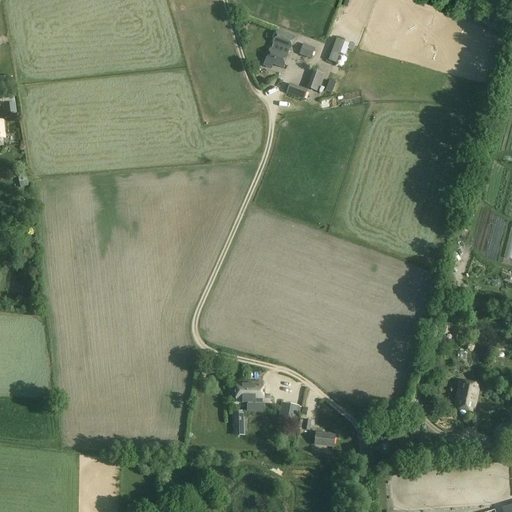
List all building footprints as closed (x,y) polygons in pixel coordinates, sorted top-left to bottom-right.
[(277,31),(272,44),(276,45),(280,47),(278,52),(281,53),(278,60),(285,62),(295,37),(277,31)] [(336,63),(344,41),(336,38),(335,42),(328,60),(336,63)] [(303,44),(299,55),(311,59),(315,48),(303,44)] [(274,50),(271,49),(266,61),(283,68),(285,62),(278,60),(281,53),(278,52),(280,47),(276,45),(274,50)] [(324,74),(314,70),(307,88),(317,92),(324,74)] [(335,83),(329,81),(325,91),(331,93),(335,83)] [(290,84),(286,94),(304,100),(307,90),(290,84)] [(5,119),(17,118),(14,95),(2,96),(5,119)] [(18,176),(21,188),(28,186),(26,175),(18,176)] [(263,383),(237,382),(237,402),(242,402),(243,403),(263,403),(263,402),(270,403),(271,396),(263,396),(263,383)] [(474,412),(479,387),(460,383),(454,408),(474,412)] [(278,419),(297,423),(298,414),(301,415),(302,407),(280,403),(278,410),(280,411),(278,419)] [(244,412),(233,412),(234,428),(244,428),(244,412)] [(502,424),(493,430),(492,433),(495,438),(499,438),(508,433),(509,428),(506,424),(502,424)] [(333,447),(334,435),(316,433),(315,445),(333,447)] [(390,452),(389,445),(386,442),(382,442),(379,445),(379,446),(376,446),(377,452),(379,452),(382,456),(387,455),(390,452)] [(462,442),(446,442),(446,457),(462,456),(462,442)] [(490,443),(465,443),(466,455),(490,455),(490,443)]
